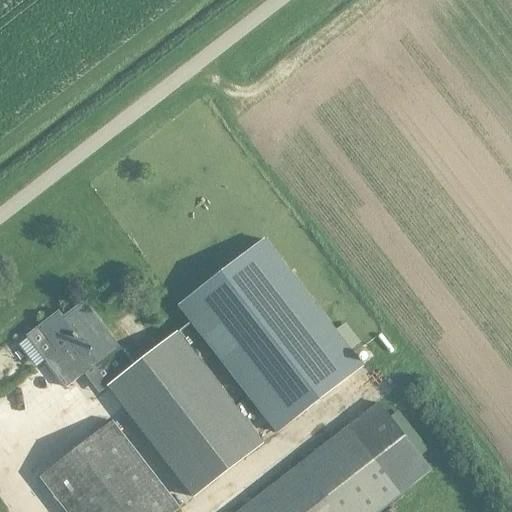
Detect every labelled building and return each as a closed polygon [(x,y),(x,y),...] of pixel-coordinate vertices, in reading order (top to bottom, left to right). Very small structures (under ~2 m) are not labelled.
[(265,240),(179,305),(277,432),(362,367),(265,240)] [(91,369),(120,346),(119,345),(118,346),(83,303),(84,302),(84,301),(63,318),(59,312),(37,329),(38,330),(39,329),(65,360),(63,361),(64,362),(77,352),(91,369)] [(108,387),(193,498),(263,444),(177,333),(108,387)] [(381,370),(370,378),(383,394),(393,387),(381,370)] [(65,511),(175,511),(180,509),(112,422),(39,478),(65,511)] [(240,511),(376,511),(399,495),(348,429),(240,511)]
